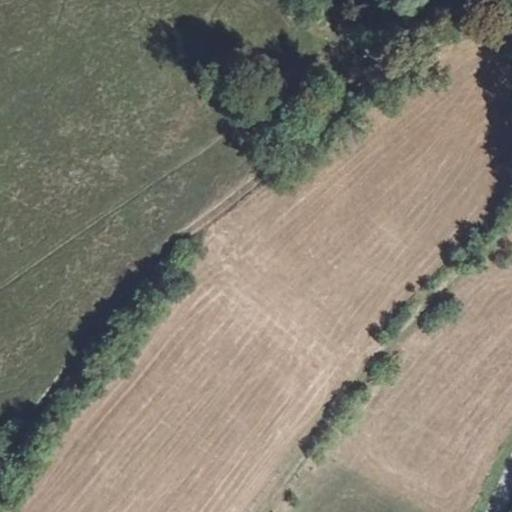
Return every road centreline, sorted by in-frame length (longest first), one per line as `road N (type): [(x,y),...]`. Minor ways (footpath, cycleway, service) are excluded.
road 1 (track): [(386,62),(291,154),(192,228),(0,456)]
road 2 (track): [(386,62),(511,30)]
